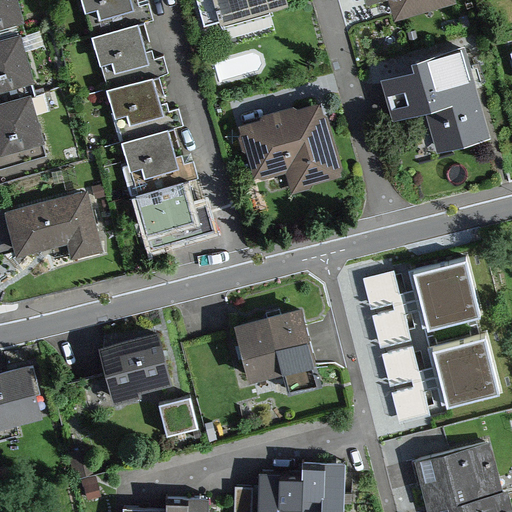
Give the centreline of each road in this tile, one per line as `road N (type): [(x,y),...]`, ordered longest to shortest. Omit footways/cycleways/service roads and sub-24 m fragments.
road 1 (residential): [(162,0),(240,275)]
road 2 (residential): [(394,511),(324,252)]
road 3 (residential): [(240,275),(0,334)]
road 4 (residential): [(324,0),(389,236)]
road 5 (residential): [(511,205),(389,236)]
